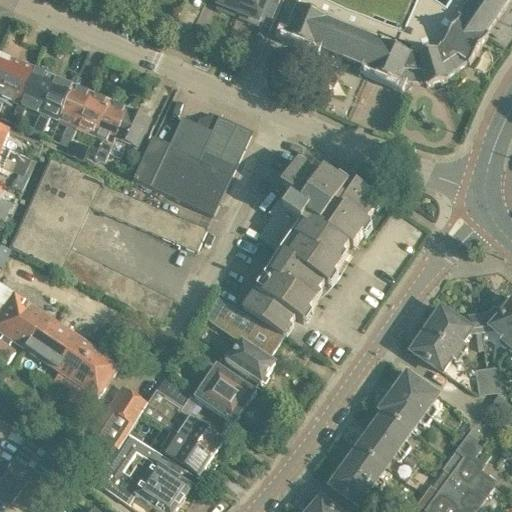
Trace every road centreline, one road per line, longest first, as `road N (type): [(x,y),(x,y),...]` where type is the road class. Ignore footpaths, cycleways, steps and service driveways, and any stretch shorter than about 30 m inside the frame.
road 1 (residential): [(483,190),(285,118),(11,0)]
road 2 (residential): [(249,511),(412,294),(488,212)]
